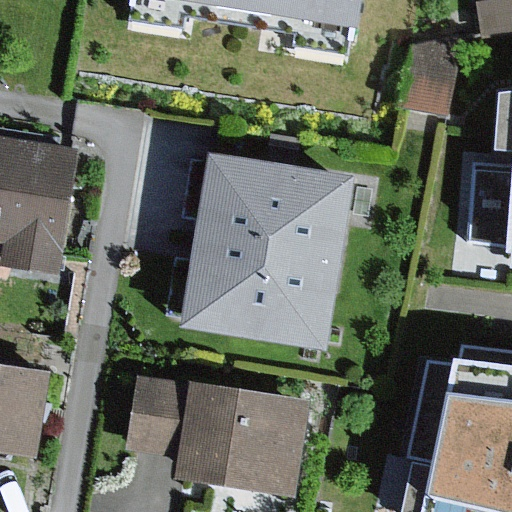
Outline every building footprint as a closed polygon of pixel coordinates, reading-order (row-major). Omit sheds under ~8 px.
[(365,0),(137,0),(134,20),(189,30),(192,10),(297,28),(294,45),(356,55),(362,21),(365,0)] [(511,0),(479,0),(484,33),(511,28),(511,0)] [(451,110),(462,39),(414,44),(403,101),(451,110)] [(511,92),(508,94),(504,156),(511,155),(511,179),(474,176),(470,251),(511,254),(511,92)] [(85,144),(0,129),(0,239),(7,241),(4,260),(64,270),(85,144)] [(366,164),(199,136),(187,204),(208,208),(199,260),(180,257),(171,314),(337,342),(366,164)] [(511,511),(511,354),(470,350),(468,372),(437,368),(415,465),(426,468),(415,511),(511,511)] [(57,366),(0,356),(0,442),(44,449),(57,366)] [(185,454),(198,379),(144,370),(132,446),(185,454)] [(315,394),(199,375),(198,379),(185,454),(183,471),(299,490),(315,394)]
